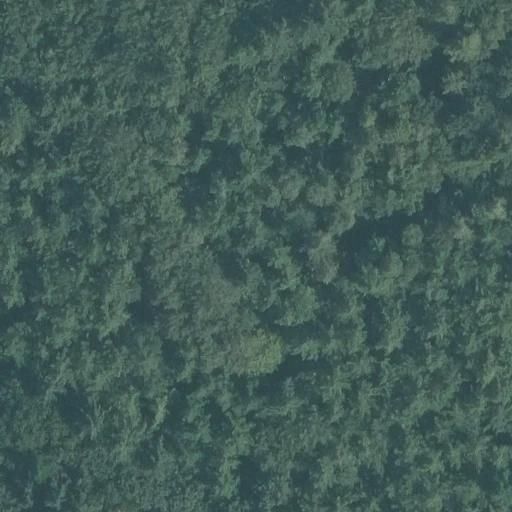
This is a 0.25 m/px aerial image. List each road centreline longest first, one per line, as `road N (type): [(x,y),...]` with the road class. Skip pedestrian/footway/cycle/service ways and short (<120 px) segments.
road 1 (track): [(0,78),(279,0)]
road 2 (track): [(236,511),(0,358)]
